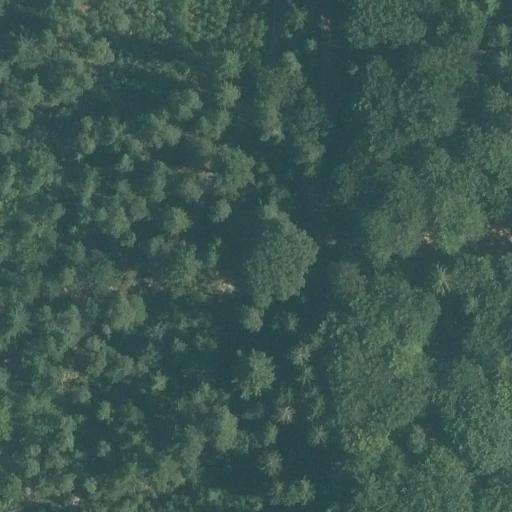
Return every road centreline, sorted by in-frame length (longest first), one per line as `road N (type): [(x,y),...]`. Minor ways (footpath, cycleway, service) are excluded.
road 1 (track): [(278,0),(278,38),(265,80),(73,511)]
road 2 (track): [(343,511),(326,0)]
